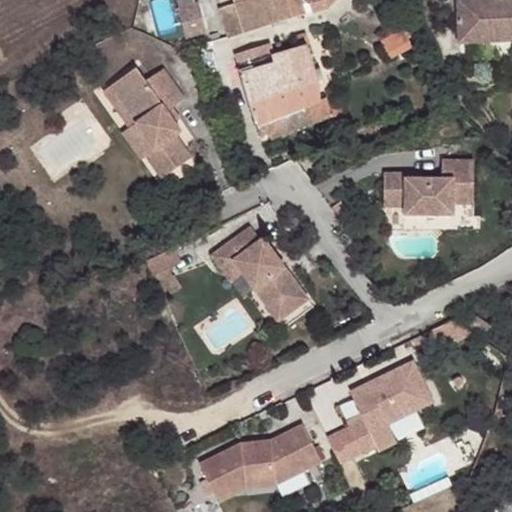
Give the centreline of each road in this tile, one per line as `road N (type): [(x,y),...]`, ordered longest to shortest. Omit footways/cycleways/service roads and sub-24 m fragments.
road 1 (unknown): [(389,330),(294,200),(262,196),(215,227)]
road 2 (track): [(188,424),(137,417),(71,433),(33,430),(0,397)]
